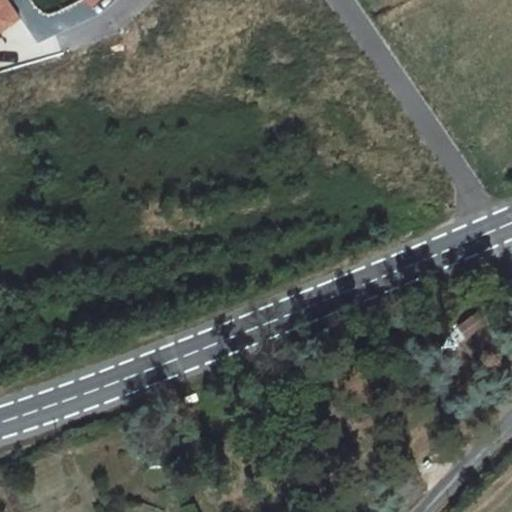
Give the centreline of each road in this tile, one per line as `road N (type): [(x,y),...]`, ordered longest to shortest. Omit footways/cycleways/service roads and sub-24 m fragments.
road 1 (secondary): [(497,233),(131,388),(0,432)]
road 2 (track): [(473,197),(326,216),(0,278)]
road 3 (residential): [(497,233),(340,0)]
road 4 (unclassified): [(420,511),(511,417)]
